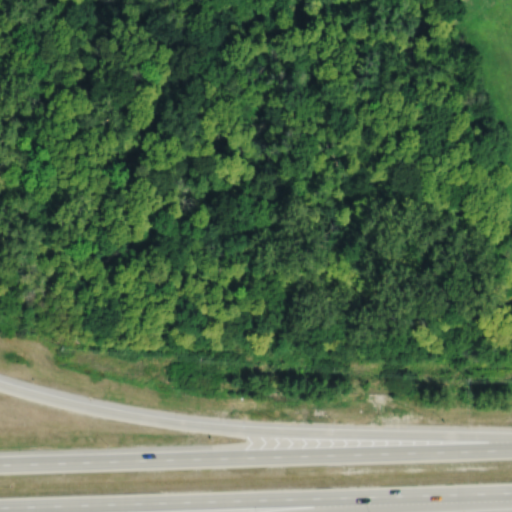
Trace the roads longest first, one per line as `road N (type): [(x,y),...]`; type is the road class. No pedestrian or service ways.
road 1 (motorway): [(511,438),(214,428),(0,385)]
road 2 (motorway): [(0,506),(511,491)]
road 3 (motorway): [(511,449),(0,463)]
road 4 (motorway): [(312,511),(511,497)]
